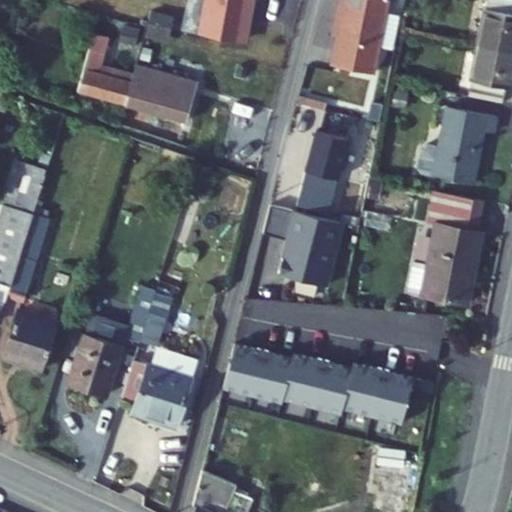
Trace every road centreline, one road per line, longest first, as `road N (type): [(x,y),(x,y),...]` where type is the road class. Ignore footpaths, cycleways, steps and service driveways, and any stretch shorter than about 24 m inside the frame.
road 1 (residential): [(313,0),(179,511)]
road 2 (residential): [(511,351),(477,511)]
